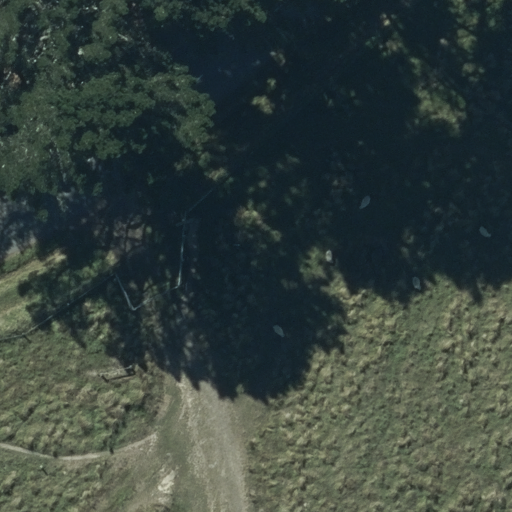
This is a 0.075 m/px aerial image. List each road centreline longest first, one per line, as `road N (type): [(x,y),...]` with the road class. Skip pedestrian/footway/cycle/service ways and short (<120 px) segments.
road 1 (track): [(231,511),(221,437),(87,160)]
road 2 (unclassified): [(0,209),(156,113),(284,0)]
